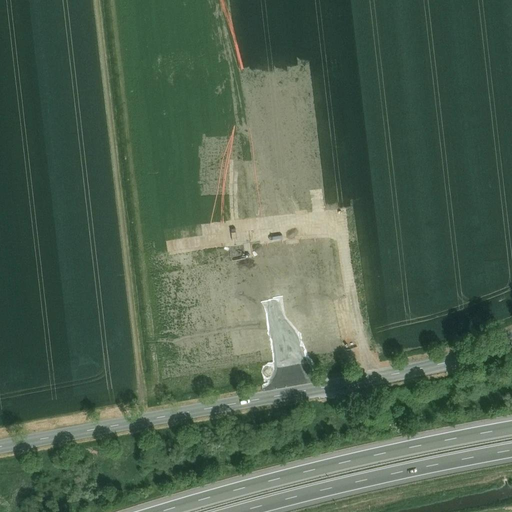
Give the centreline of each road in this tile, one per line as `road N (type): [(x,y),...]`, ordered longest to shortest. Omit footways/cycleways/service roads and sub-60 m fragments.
road 1 (tertiary): [(0,446),(417,368),(511,337)]
road 2 (motorway): [(511,428),(161,511)]
road 3 (motorway): [(239,511),(511,450)]
